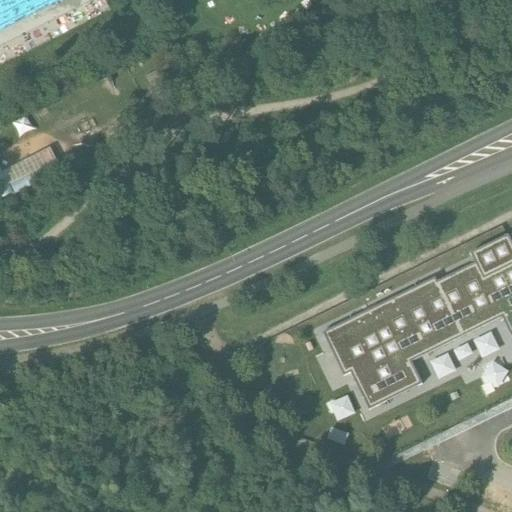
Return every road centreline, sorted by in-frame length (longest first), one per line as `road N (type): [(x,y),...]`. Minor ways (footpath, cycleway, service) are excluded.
road 1 (secondary): [(0,337),(89,324),(181,295),(511,139)]
road 2 (unknown): [(218,359),(511,218)]
